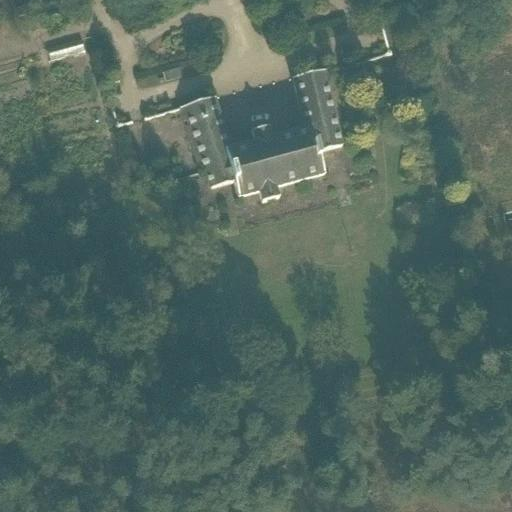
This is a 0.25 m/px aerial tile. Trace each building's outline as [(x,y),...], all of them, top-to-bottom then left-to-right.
[(19,17),(32,13),(29,4),(16,7),(19,17)] [(55,66),(87,53),(81,39),(49,52),(55,66)] [(165,83),(181,78),(177,68),(162,73),(165,83)] [(291,79),(303,129),(304,130),(271,139),(268,128),(251,133),(253,144),(231,150),(214,98),(179,110),(201,176),(205,175),(210,192),(233,185),(238,201),(259,194),(262,205),(279,200),(276,190),(325,177),(319,155),(343,148),(323,73),(328,72),(327,71),(291,79)] [(492,293),(495,304),(505,302),(502,291),(492,293)]
